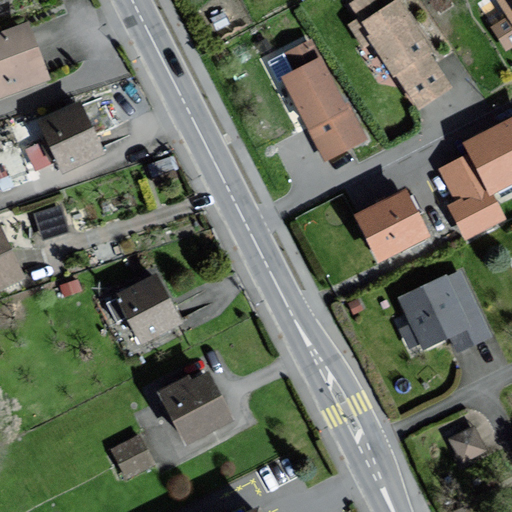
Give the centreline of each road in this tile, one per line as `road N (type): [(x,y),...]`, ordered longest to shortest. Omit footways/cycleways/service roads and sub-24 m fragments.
road 1 (secondary): [(131,0),(290,312)]
road 2 (secondary): [(396,511),(349,384),(290,312)]
road 3 (secondary): [(290,312),(327,407),(389,511)]
